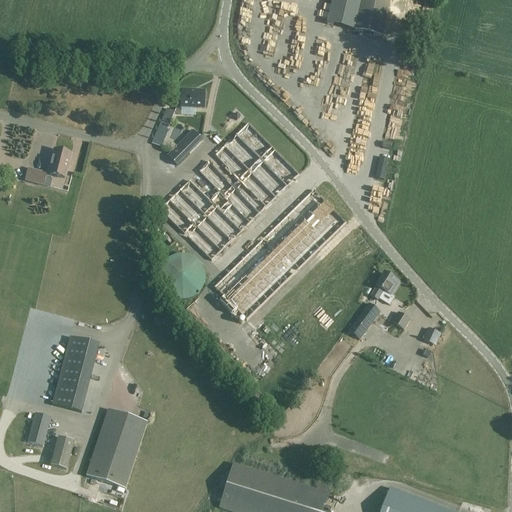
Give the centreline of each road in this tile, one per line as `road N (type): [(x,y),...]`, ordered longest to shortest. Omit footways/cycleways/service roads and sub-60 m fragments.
road 1 (unclassified): [(511,393),(500,369),(395,259),(314,155),(245,88),(218,35)]
road 2 (unclassified): [(218,35),(144,133),(125,146),(0,118)]
road 3 (unknown): [(133,140),(146,193),(145,288),(127,360)]
